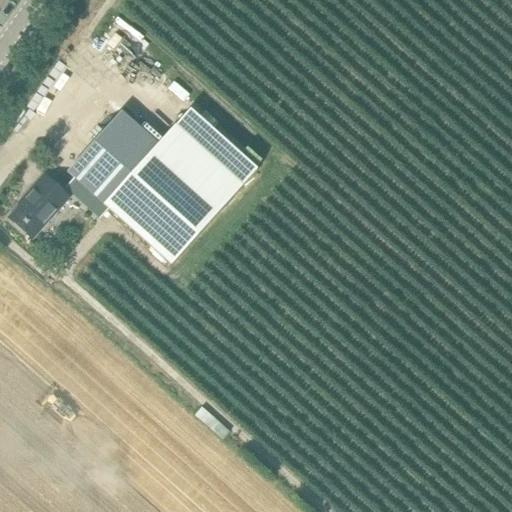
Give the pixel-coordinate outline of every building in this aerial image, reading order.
[(105,206),(159,146),(121,113),(67,172),(105,206)] [(243,188),(176,127),(159,146),(105,206),(172,266),(243,188)] [(32,240),(70,198),(44,175),(26,195),(27,197),(8,218),(32,240)] [(74,307),(129,356),(135,349),(80,300),(74,307)] [(137,364),(192,413),(198,406),(144,357),(137,364)]
